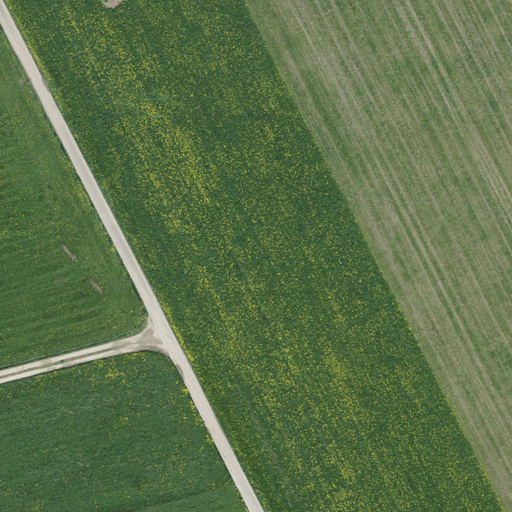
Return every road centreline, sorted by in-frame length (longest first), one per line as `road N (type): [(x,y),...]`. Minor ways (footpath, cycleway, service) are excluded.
road 1 (residential): [(255,511),(0,7)]
road 2 (track): [(165,336),(0,380)]
